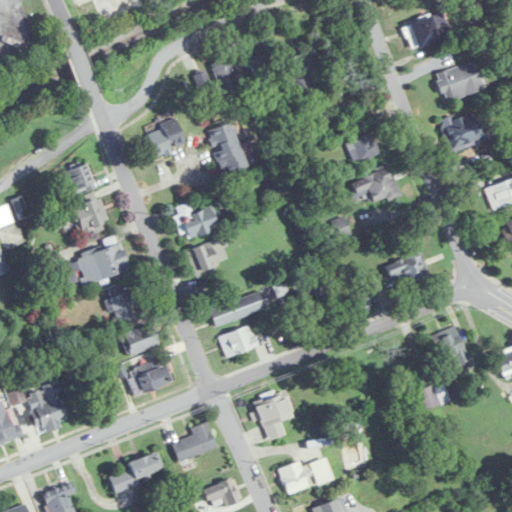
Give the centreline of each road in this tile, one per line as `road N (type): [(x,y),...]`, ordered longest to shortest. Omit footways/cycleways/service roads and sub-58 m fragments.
road 1 (residential): [(0,475),(478,287)]
road 2 (residential): [(265,511),(95,97)]
road 3 (tertiary): [(511,307),(478,287),(362,0)]
road 4 (residential): [(0,187),(80,133),(139,106),(172,53),(281,0)]
